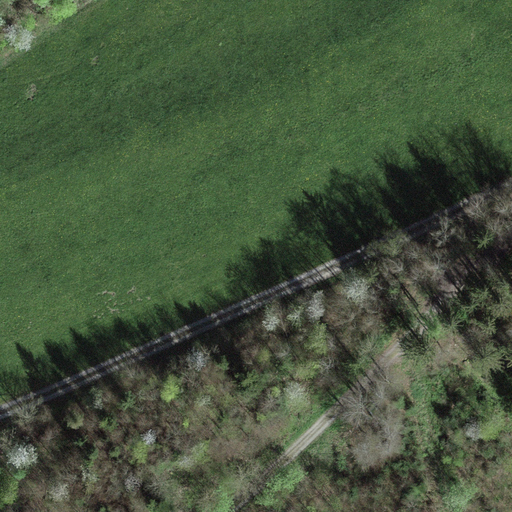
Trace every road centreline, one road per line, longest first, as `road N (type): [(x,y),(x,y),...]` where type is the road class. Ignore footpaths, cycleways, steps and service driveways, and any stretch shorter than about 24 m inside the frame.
road 1 (track): [(0,400),(211,353),(511,192)]
road 2 (track): [(225,511),(511,227)]
